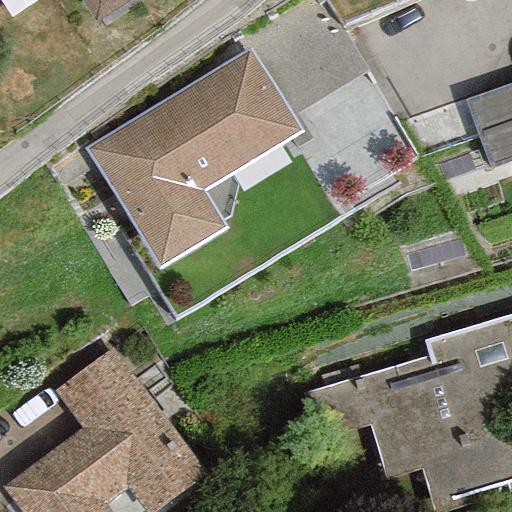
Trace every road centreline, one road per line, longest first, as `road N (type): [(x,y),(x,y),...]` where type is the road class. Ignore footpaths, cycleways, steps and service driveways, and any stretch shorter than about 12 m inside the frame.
road 1 (residential): [(225,0),(0,174)]
road 2 (residential): [(511,25),(386,68)]
